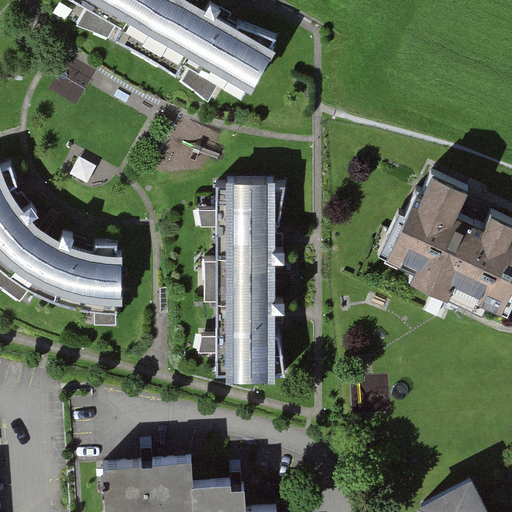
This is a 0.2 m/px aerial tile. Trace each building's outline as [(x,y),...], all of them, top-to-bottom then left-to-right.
[(181,0),(76,0),(159,43),(181,0)] [(279,45),(193,0),(181,0),(159,43),(253,93),(279,45)] [(81,154),(73,172),(91,180),(99,162),(81,154)] [(0,255),(5,260),(37,227),(24,208),(14,193),(4,164),(0,165),(0,255)] [(471,190),(433,173),(396,255),(425,268),(419,283),(501,319),(511,293),(511,219),(497,213),(489,232),(459,219),(471,190)] [(222,281),(283,282),(284,186),(224,185),(222,281)] [(37,227),(5,260),(16,270),(38,280),(64,291),(86,296),(104,299),(126,299),(126,256),(107,256),(80,250),(61,242),(37,227)] [(220,377),(281,378),(283,282),(222,281),(220,377)] [(193,456),(105,461),(108,511),(282,511),(282,496),(248,498),(246,474),(195,477),(193,456)] [(497,511),(478,471),(421,497),(427,511),(497,511)]
